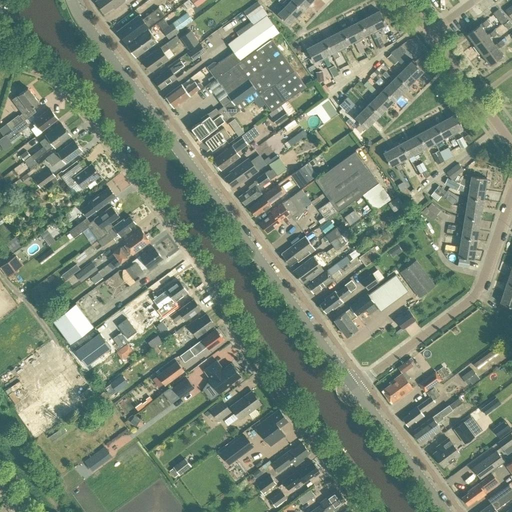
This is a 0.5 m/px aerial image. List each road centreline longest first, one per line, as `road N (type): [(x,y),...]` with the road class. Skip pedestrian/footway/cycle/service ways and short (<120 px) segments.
road 1 (unclassified): [(365,511),(247,351),(208,275),(78,101),(44,73),(0,60)]
road 2 (secondary): [(354,389),(70,0)]
road 3 (residential): [(354,389),(475,297),(511,193)]
road 4 (secondary): [(445,511),(354,389)]
road 5 (residential): [(430,30),(511,142)]
